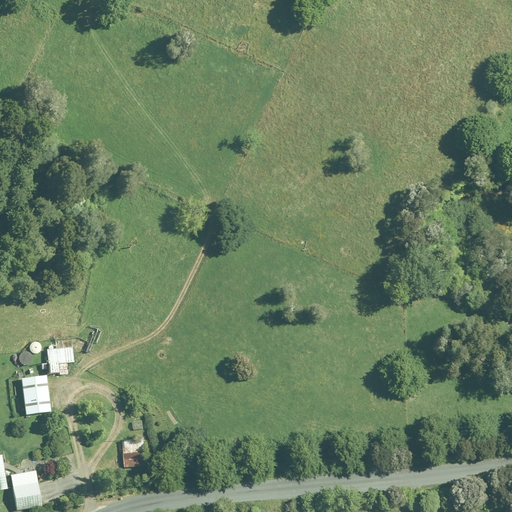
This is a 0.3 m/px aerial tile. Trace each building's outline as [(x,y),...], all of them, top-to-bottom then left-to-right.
[(27,352),(26,352),(25,352),(24,352),(22,352),(21,353),(20,353),(20,354),(19,355),(18,356),(18,357),(18,359),(18,360),(18,361),(18,362),(19,363),(19,364),(20,365),(21,366),(22,366),(23,367),(25,367),(26,367),(27,367),(28,366),(29,366),(30,365),(31,364),(32,363),(32,362),(33,361),(33,360),(33,359),(33,357),(32,356),(32,355),(33,355),(34,355),(35,355),(36,355),(37,354),(38,354),(39,353),(39,352),(40,351),(40,350),(40,349),(40,348),(40,347),(40,346),(39,345),(39,344),(38,343),(37,342),(36,342),(35,342),(34,341),(33,341),(32,341),(31,342),(30,342),(29,343),(28,344),(27,345),(27,346),(26,347),(26,349),(26,350),(27,351),(27,352)] [(65,364),(73,364),(72,348),(48,350),(50,375),(62,374),(65,374),(65,368),(65,364)] [(25,417),(50,413),(45,377),(21,380),(25,417)] [(143,453),(143,440),(122,439),(121,461),(124,462),(123,468),(133,468),(133,467),(140,467),(140,466),(145,466),(146,453),(143,453)] [(16,511),(41,507),(35,473),(10,477),(16,511)]
